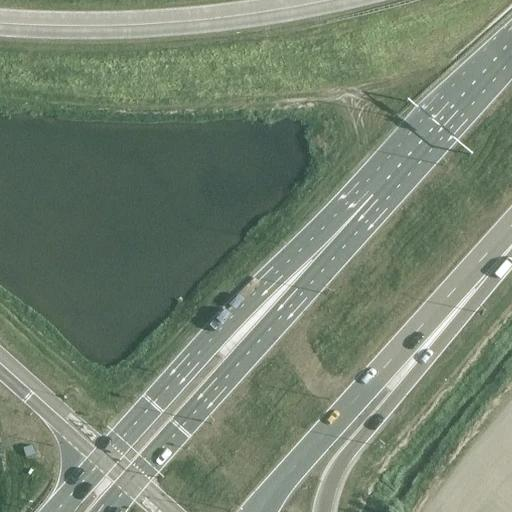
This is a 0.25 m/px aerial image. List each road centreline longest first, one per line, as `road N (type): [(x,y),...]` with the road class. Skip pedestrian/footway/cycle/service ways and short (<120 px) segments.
road 1 (motorway): [(360,227),(209,342),(53,511)]
road 2 (trunk): [(360,227),(107,511)]
road 3 (trunk): [(258,511),(511,233)]
road 4 (motorway): [(323,511),(333,476),(511,243)]
road 5 (trunk): [(511,59),(360,227)]
